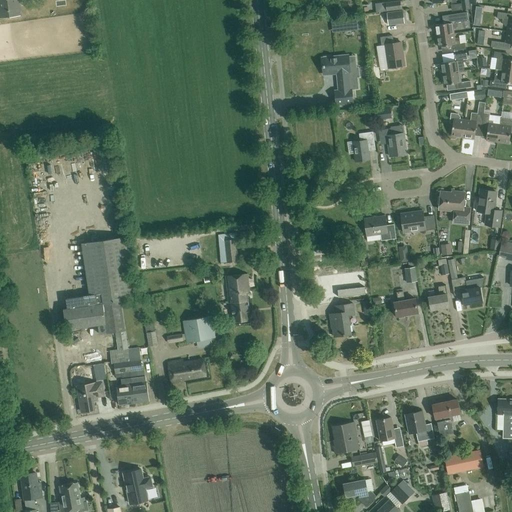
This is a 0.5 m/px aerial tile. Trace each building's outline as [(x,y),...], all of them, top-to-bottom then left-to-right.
[(0,0),(0,17),(20,15),(18,0),(0,0)] [(460,0),(462,10),(469,9),(467,0),(460,0)] [(385,3),(375,4),(376,13),(387,11),(401,9),(400,1),(385,3)] [(388,26),(405,24),(403,11),(387,13),(388,26)] [(445,24),(435,25),(436,36),(454,34),(453,29),(456,29),(457,26),(456,23),(468,21),(467,12),(444,16),(445,24)] [(505,26),(508,26),(507,32),(511,32),(511,20),(511,17),(511,14),(498,12),(497,19),(502,19),(502,22),(505,26)] [(354,19),(352,19),(353,29),(364,28),(363,18),(362,18),(354,19)] [(511,43),(511,32),(507,32),(505,43),(492,41),(491,47),(508,49),(508,43),(511,43)] [(454,34),(436,36),(438,47),(452,45),(453,51),(466,49),(465,43),(460,44),(459,40),(457,38),(454,38),(454,34)] [(394,43),(392,36),(380,37),(381,46),(385,45),(388,68),(404,66),(401,42),(394,43)] [(495,70),(511,71),(511,60),(506,59),(507,53),(494,52),(493,58),(497,58),(495,70)] [(455,61),(440,63),(442,74),(459,72),(465,71),(463,60),(467,59),(466,53),(454,55),(455,61)] [(350,72),(348,56),(330,58),(330,56),(324,57),(324,58),(321,58),(323,75),(337,73),(339,90),(335,91),(336,104),(353,103),(352,89),(349,89),(347,72),(350,72)] [(511,83),(511,71),(495,70),(494,81),(490,80),(489,87),(506,89),(507,83),(511,83)] [(459,72),(442,74),(444,85),(458,83),(459,89),(471,87),(470,81),(461,82),(459,72)] [(467,91),(454,93),(450,94),(451,100),(468,98),(467,91)] [(482,125),(484,113),(485,103),(479,102),(477,114),(471,113),(470,121),(465,120),(463,137),(474,139),(476,125),(482,125)] [(390,107),(374,109),(375,119),(391,117),(390,107)] [(463,137),(465,120),(460,119),(460,117),(458,114),(451,113),(450,120),(453,120),(451,136),(463,137)] [(497,142),(500,125),(493,124),(493,121),(489,120),(490,114),(484,113),(482,125),(488,126),(486,140),(497,142)] [(500,125),(497,142),(509,143),(511,127),(511,126),(511,119),(501,118),(500,125)] [(391,135),(391,129),(379,130),(380,142),(387,141),(390,157),(404,155),(403,142),(405,142),(404,133),(391,135)] [(353,142),(348,143),(349,154),(354,154),(355,162),(370,159),(369,151),(368,147),(375,146),(373,132),(366,133),(359,134),(360,141),(353,142)] [(499,227),(501,211),(493,210),(496,192),(480,190),(477,211),(487,213),(485,225),(499,227)] [(456,193),(441,191),(439,210),(455,211),(453,223),(468,224),(470,208),(463,207),(465,192),(456,192),(456,193)] [(423,217),(423,211),(401,214),(403,230),(423,227),(423,231),(435,229),(433,215),(423,217)] [(386,226),(385,216),(364,219),(366,236),(380,234),(381,240),(396,238),(394,224),(386,226)] [(239,261),(236,232),(218,234),(219,246),(220,263),(239,261)] [(66,330),(98,325),(99,334),(125,330),(121,299),(136,297),(127,236),(82,243),(89,295),(66,299),(67,309),(63,309),(66,330)] [(490,241),(489,249),(497,250),(498,242),(490,241)] [(498,257),(505,259),(511,260),(511,242),(502,241),(498,257)] [(441,246),(442,256),(451,254),(450,245),(441,246)] [(340,261),(352,259),(351,252),(339,254),(340,261)] [(399,255),(400,263),(409,262),(407,254),(399,255)] [(454,259),(448,260),(451,280),(457,279),(456,273),(455,262),(458,261),(458,258),(454,259)] [(442,276),(449,274),(447,265),(440,266),(442,276)] [(415,267),(405,269),(407,283),(417,282),(415,267)] [(250,319),(247,292),(250,292),(248,274),(226,276),(229,303),(231,302),(233,321),(250,319)] [(466,281),(465,277),(451,280),(454,295),(462,293),(464,305),(482,301),(480,288),(482,287),(483,278),(466,281)] [(431,310),(449,307),(447,295),(448,295),(446,285),(438,287),(439,295),(428,297),(431,310)] [(365,287),(338,290),(338,297),(365,294),(365,287)] [(405,301),(403,291),(396,292),(398,302),(394,303),(396,317),(418,313),(416,299),(405,301)] [(351,334),(348,316),(354,315),(353,303),(335,306),(336,313),(330,314),(331,323),(332,323),(334,337),(351,334)] [(187,343),(215,338),(211,316),(183,321),(187,343)] [(128,348),(125,331),(116,333),(118,349),(128,348)] [(149,347),(157,345),(155,332),(146,333),(149,347)] [(166,336),(168,344),(183,341),(182,333),(166,336)] [(128,349),(110,351),(111,364),(114,363),(114,361),(122,360),(122,362),(129,361),(129,354),(128,349)] [(139,352),(129,354),(129,361),(131,371),(130,371),(131,378),(134,403),(149,401),(145,376),(135,377),(134,371),(142,370),(139,352)] [(206,376),(203,359),(183,363),(183,360),(168,363),(172,384),(184,382),(184,380),(206,376)] [(122,360),(114,361),(114,363),(115,373),(122,372),(123,379),(121,379),(122,385),(117,386),(119,405),(134,403),(131,378),(130,371),(131,371),(129,361),(122,362),(122,360)] [(94,365),(97,380),(106,378),(104,364),(94,365)] [(104,395),(102,383),(94,384),(94,383),(77,386),(82,412),(95,410),(93,401),(97,401),(96,397),(104,395)] [(453,419),(452,415),(460,413),(457,399),(432,405),(435,419),(436,418),(439,431),(440,436),(453,433),(451,420),(453,419)] [(503,438),(508,438),(511,438),(511,400),(498,400),(498,414),(504,414),(503,438)] [(426,426),(422,411),(407,414),(409,422),(407,422),(409,434),(416,432),(418,442),(434,438),(432,425),(426,426)] [(394,433),(391,417),(376,420),(381,441),(394,438),(396,448),(404,446),(401,432),(394,433)] [(335,453),(359,449),(354,423),(332,427),(336,446),(333,446),(335,453)] [(376,447),(381,473),(391,471),(390,467),(386,468),(382,446),(376,447)] [(448,474),(483,467),(480,450),(445,457),(448,474)] [(376,452),(360,455),(351,457),(353,467),(362,465),(378,462),(376,452)] [(403,467),(407,461),(401,456),(396,463),(403,467)] [(143,478),(141,469),(123,473),(130,504),(148,500),(145,488),(153,487),(150,477),(143,478)] [(37,483),(36,473),(21,475),(25,500),(26,511),(25,511),(36,511),(36,510),(34,498),(42,497),(40,483),(37,483)] [(368,492),(365,480),(343,484),(346,497),(359,494),(360,496),(357,498),(366,507),(376,496),(371,491),(368,492)] [(68,484),(73,511),(83,511),(88,510),(87,502),(84,502),(83,497),(80,498),(77,482),(68,484)] [(73,511),(68,484),(60,486),(63,501),(59,502),(61,511),(73,511)] [(387,484),(380,491),(385,496),(392,489),(387,484)] [(410,497),(403,490),(398,485),(392,490),(390,492),(395,497),(402,505),(410,497)] [(459,511),(473,511),(469,491),(456,494),(459,511)] [(435,511),(440,511),(451,510),(448,492),(432,495),(435,511)] [(486,496),(478,497),(480,510),(488,509),(486,496)] [(399,511),(400,511),(390,500),(377,511),(399,511)]
